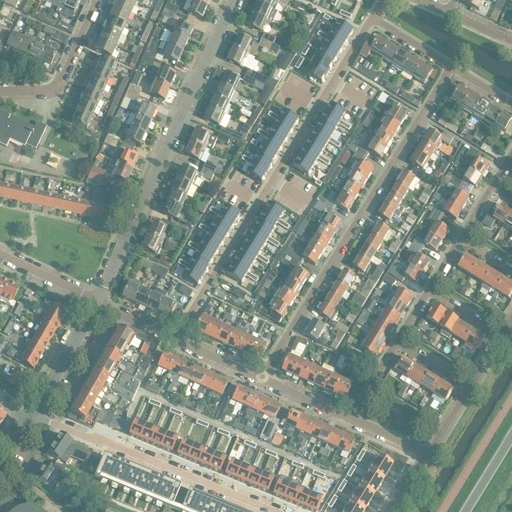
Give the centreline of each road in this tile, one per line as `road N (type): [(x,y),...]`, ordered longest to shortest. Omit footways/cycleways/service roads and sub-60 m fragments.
road 1 (residential): [(174,340),(370,19)]
road 2 (residential): [(260,378),(449,67)]
road 3 (tertiary): [(96,302),(233,0)]
road 4 (residential): [(274,511),(30,417)]
road 5 (residential): [(0,97),(50,91),(94,0)]
road 6 (tertiary): [(30,417),(96,302)]
